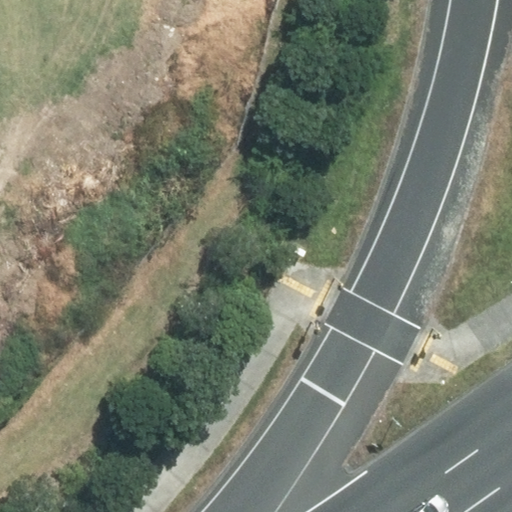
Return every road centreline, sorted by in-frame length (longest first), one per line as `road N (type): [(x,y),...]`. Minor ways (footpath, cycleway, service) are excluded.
road 1 (motorway): [(246,511),(365,326),(409,231),(443,129),(471,0)]
road 2 (track): [(0,259),(54,222),(101,164)]
